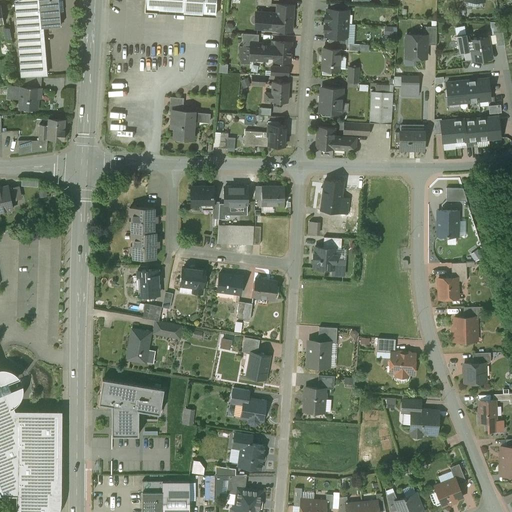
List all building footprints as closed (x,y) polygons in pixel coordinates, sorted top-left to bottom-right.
[(14,0),(21,77),(25,77),(41,75),(46,75),(42,27),(39,0),(14,0)] [(60,26),(58,0),(39,0),(42,27),(60,26)] [(145,0),(144,11),(157,12),(202,14),(203,0),(145,0)] [(203,0),(202,14),(215,15),(216,0),(203,0)] [(293,5),(277,4),(277,14),(276,14),(275,29),(292,30),(293,5)] [(330,9),(327,9),(327,14),(325,14),(325,20),(327,20),(326,22),(347,24),(348,10),(340,10),(330,9)] [(276,14),(256,12),(255,28),(275,29),(276,14)] [(347,24),(326,22),(326,25),(324,25),(324,30),(326,30),(326,36),(328,36),(338,37),(346,37),(347,24)] [(500,22),(490,22),(492,35),(495,35),(494,33),(502,32),(500,22)] [(436,27),(426,26),(425,35),(426,35),(426,44),(436,45),(436,27)] [(502,32),(494,33),(495,35),(496,43),(497,46),(505,45),(502,32)] [(259,34),(243,33),(243,46),(251,47),(251,43),(258,43),(259,34)] [(466,33),(456,35),(459,52),(469,51),(469,50),(471,49),(469,40),(467,40),(466,33)] [(425,35),(407,35),(407,37),(405,38),(405,47),(406,48),(406,57),(414,58),(416,59),(421,59),(422,58),(425,58),(426,44),(426,35),(425,35)] [(495,35),(492,35),(488,36),(489,44),(496,43),(495,35)] [(488,36),(469,39),(469,40),(471,49),(473,61),(492,57),(489,44),(488,36)] [(291,42),(272,41),(272,44),(258,43),(251,43),(251,47),(250,59),(267,60),(267,54),(274,54),(274,61),(290,61),(291,42)] [(340,49),(323,48),(322,69),(323,69),(331,70),(339,70),(340,49)] [(289,68),(271,66),(271,75),(288,76),(289,68)] [(358,68),(349,67),(348,81),(357,82),(358,68)] [(41,75),(25,77),(24,87),(41,88),(41,75)] [(266,76),(252,75),(251,84),(265,85),(266,76)] [(418,77),(402,76),(402,86),(418,87),(418,77)] [(488,79),(476,80),(478,100),(490,99),(488,79)] [(476,80),(464,81),(467,101),(478,100),(476,80)] [(464,81),(446,83),(448,103),(467,101),(464,81)] [(288,83),(273,82),(272,93),(272,101),(287,102),(288,83)] [(21,86),(8,85),(7,94),(20,94),(21,86)] [(24,87),(21,86),(20,94),(19,108),(37,109),(38,98),(40,98),(41,88),(24,87)] [(342,89),(321,87),(321,96),(320,96),(320,103),(320,112),(321,112),(323,114),(330,114),(331,112),(341,113),(342,89)] [(393,92),(371,91),(369,122),(391,124),(393,92)] [(184,98),(170,97),(169,110),(173,111),(173,110),(182,111),(184,98)] [(500,104),(488,106),(489,114),(501,112),(500,104)] [(271,108),(259,107),(259,115),(271,116),(271,108)] [(182,111),(173,110),(173,111),(171,127),(176,127),(175,137),(191,138),(192,129),(193,129),(193,120),(209,122),(210,113),(182,111)] [(500,137),(498,117),(486,118),(488,138),(500,137)] [(65,119),(49,118),(48,125),(39,124),(39,138),(47,138),(64,140),(65,129),(65,119)] [(442,133),(441,121),(441,118),(434,119),(434,134),(442,133)] [(488,138),(486,118),(475,119),(477,140),(488,138)] [(465,140),(463,119),(452,120),(454,141),(465,140)] [(477,140),(475,119),(464,120),(464,119),(463,119),(465,140),(465,141),(477,140)] [(454,141),(452,120),(441,121),(442,133),(443,142),(454,141)] [(370,124),(344,122),(343,133),(369,135),(370,124)] [(286,126),(268,124),(267,132),(267,136),(269,136),(268,144),(269,145),(285,145),(286,126)] [(335,127),(318,126),(316,148),(332,149),(333,137),(334,137),(334,136),(335,127)] [(267,132),(245,130),(244,145),(269,146),(269,145),(268,144),(269,136),(267,136),(267,132)] [(422,130),(400,130),(400,131),(395,131),(395,142),(400,142),(400,149),(424,150),(424,130),(422,130)] [(228,133),(220,132),(219,147),(227,148),(228,133)] [(356,138),(334,136),(334,137),(333,137),(332,149),(333,149),(333,148),(355,150),(356,138)] [(47,138),(39,138),(38,140),(32,140),(32,152),(38,151),(47,150),(47,138)] [(32,140),(18,140),(19,155),(32,152),(32,140)] [(20,184),(37,186),(37,179),(21,178),(20,184)] [(343,180),(324,180),(320,210),(348,213),(350,198),(341,197),(343,180)] [(8,186),(1,187),(1,185),(0,185),(0,211),(13,209),(11,200),(8,188),(8,186)] [(19,186),(8,188),(11,200),(22,198),(19,186)] [(213,186),(191,187),(191,206),(200,206),(200,205),(212,205),(213,205),(213,206),(213,201),(213,186)] [(246,187),(236,187),(236,186),(236,188),(226,187),(225,186),(225,203),(225,214),(247,214),(247,186),(246,186),(246,187)] [(283,186),(262,186),(262,205),(262,204),(284,204),(284,205),(284,186),(283,186)] [(463,188),(446,188),(446,200),(442,204),(442,210),(442,204),(446,200),(467,200),(463,188)] [(133,233),(154,232),(154,221),(157,221),(157,215),(154,215),(155,207),(132,207),(131,233),(133,233)] [(442,210),(438,210),(437,235),(438,235),(440,237),(443,237),(445,235),(457,235),(458,210),(442,210)] [(317,221),(309,221),(308,234),(317,234),(317,221)] [(254,226),(218,224),(217,242),(253,244),(254,226)] [(154,232),(133,233),(133,257),(156,258),(156,246),(158,246),(158,240),(156,240),(156,232),(154,232)] [(323,247),(336,248),(336,249),(341,249),(342,238),(324,237),(323,247)] [(323,247),(315,247),(314,254),(313,254),(313,260),(314,260),(314,268),(335,269),(336,249),(336,248),(323,247)] [(466,262),(451,262),(452,277),(457,277),(457,280),(467,280),(466,262)] [(197,268),(189,267),(189,268),(183,267),(181,285),(181,284),(194,286),(193,291),(202,293),(205,270),(196,269),(197,268)] [(158,269),(138,270),(138,276),(141,276),(141,295),(139,295),(158,294),(158,285),(159,285),(158,269)] [(229,274),(219,273),(217,290),(240,293),(242,276),(229,275),(229,274)] [(452,277),(438,278),(439,298),(457,297),(457,280),(457,277),(452,277)] [(269,280),(255,278),(253,296),(253,295),(266,297),(266,298),(274,299),(277,281),(276,281),(276,282),(269,281),(269,280)] [(173,293),(165,291),(162,307),(169,309),(173,293)] [(245,302),(238,301),(236,317),(243,318),(245,302)] [(252,303),(245,302),(243,318),(250,319),(252,303)] [(162,307),(150,305),(147,319),(156,320),(159,321),(162,307)] [(481,306),(463,306),(464,316),(476,316),(477,317),(482,317),(481,306)] [(464,316),(454,317),(455,329),(453,329),(453,340),(473,340),(473,332),(477,332),(477,317),(476,316),(464,316)] [(159,321),(156,320),(153,333),(171,336),(172,331),(181,332),(182,325),(159,321)] [(337,327),(319,326),(318,341),(330,342),(330,343),(336,343),(337,327)] [(150,332),(132,329),(127,359),(145,362),(150,332)] [(260,339),(245,337),(242,351),(251,353),(251,352),(257,353),(260,339)] [(395,339),(377,337),(377,351),(391,352),(395,352),(395,339)] [(318,341),(308,341),(307,366),(308,366),(308,365),(327,366),(327,367),(328,367),(330,343),(330,342),(318,341)] [(415,353),(404,352),(403,351),(398,351),(397,352),(395,352),(391,352),(390,358),(388,360),(388,363),(390,365),(389,372),(414,373),(415,353)] [(257,353),(251,352),(251,353),(247,375),(265,378),(267,373),(268,369),(267,369),(270,356),(257,353)] [(490,352),(472,352),(473,363),(485,362),(485,363),(489,363),(491,361),(490,352)] [(473,363),(464,363),(465,382),(472,382),(474,384),(478,384),(480,382),(480,378),(481,376),(485,376),(485,363),(485,362),(473,363)] [(0,493),(0,494),(16,494),(16,511),(49,511),(50,509),(51,504),(51,499),(52,494),(53,490),(57,480),(58,474),(58,414),(12,414),(10,408),(11,408),(12,407),(13,406),(14,406),(15,405),(17,404),(17,403),(18,402),(19,401),(20,400),(20,399),(21,397),(22,395),(22,394),(23,392),(23,390),(23,389),(23,387),(23,386),(23,385),(11,390),(10,386),(8,382),(20,378),(19,377),(18,375),(17,374),(15,373),(13,372),(12,371),(11,370),(9,369),(7,369),(6,369),(5,368),(3,368),(2,368),(1,368),(0,368),(0,493)] [(334,376),(319,375),(318,385),(334,386),(334,376)] [(133,383),(102,378),(99,403),(111,405),(111,435),(137,435),(138,409),(159,413),(163,388),(133,383)] [(239,388),(233,387),(231,401),(243,403),(244,398),(238,397),(239,388)] [(325,388),(305,387),(304,410),(323,412),(324,399),(326,397),(326,393),(325,391),(325,388)] [(249,390),(239,388),(238,397),(244,398),(248,398),(249,390)] [(248,398),(244,398),(243,403),(241,417),(248,418),(249,421),(251,424),(255,424),(258,423),(259,420),(262,420),(266,401),(248,398)] [(395,398),(387,398),(386,406),(393,406),(393,402),(395,402),(395,398)] [(421,400),(403,399),(402,412),(411,412),(411,409),(420,410),(421,400)] [(493,400),(480,400),(480,422),(488,422),(488,430),(503,430),(503,420),(495,421),(495,415),(501,414),(500,406),(495,406),(495,400),(493,400)] [(420,410),(411,409),(411,412),(410,431),(412,431),(413,434),(419,434),(421,432),(437,433),(438,411),(420,410)] [(252,434),(235,432),(233,446),(242,448),(242,442),(251,443),(252,434)] [(251,443),(242,442),(242,448),(239,465),(244,466),(245,468),(250,469),(252,467),(260,468),(261,461),(263,460),(263,455),(262,453),(263,445),(251,443)] [(511,445),(506,446),(501,446),(501,460),(511,460),(511,445)] [(193,460),(191,472),(203,474),(205,467),(200,460),(193,460)] [(511,460),(501,460),(502,475),(511,474),(511,460)] [(459,463),(450,467),(454,478),(455,478),(458,484),(466,481),(459,463)] [(236,469),(216,466),(215,475),(228,475),(236,475),(236,469)] [(205,474),(204,498),(214,498),(214,475),(205,474)] [(225,475),(215,475),(215,491),(222,492),(224,475),(225,475)] [(235,475),(228,475),(226,492),(237,494),(238,488),(245,489),(247,475),(235,475)] [(454,478),(449,480),(448,482),(443,484),(441,483),(434,486),(435,489),(442,504),(442,505),(448,503),(450,504),(456,502),(457,499),(463,497),(458,484),(455,478),(454,478)] [(189,511),(189,481),(142,481),(142,511),(189,511)] [(397,499),(395,501),(399,510),(399,511),(423,511),(412,485),(403,489),(405,496),(397,499)] [(302,488),(295,487),(294,505),(300,506),(301,498),(302,488)] [(245,489),(238,488),(237,494),(236,505),(231,508),(230,511),(258,511),(259,507),(258,507),(259,501),(260,501),(261,491),(245,489)] [(437,505),(442,504),(435,489),(431,490),(429,494),(433,503),(437,505)] [(394,491),(386,494),(390,511),(399,510),(395,501),(397,499),(394,491)] [(385,510),(382,493),(376,493),(377,500),(378,500),(378,510),(385,510)] [(347,496),(339,497),(338,508),(338,511),(346,511),(345,503),(347,503),(347,496)] [(301,498),(300,506),(299,511),(312,511),(313,499),(301,498)] [(326,500),(313,499),(312,511),(325,511),(326,508),(326,500)] [(377,500),(361,502),(362,511),(378,511),(378,510),(378,500),(377,500)] [(347,503),(345,503),(346,511),(362,511),(361,502),(347,503)]
